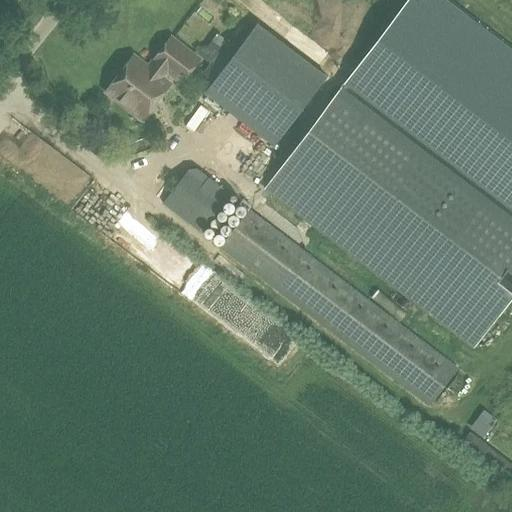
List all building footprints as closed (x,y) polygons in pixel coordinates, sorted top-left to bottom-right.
[(406,0),(264,189),(474,349),(511,299),(511,46),(450,0),(406,0)] [(257,59),(262,53),(256,48),(268,34),(250,20),(234,41),(257,59)] [(223,40),(224,39),(217,34),(200,56),(210,64),(203,73),(212,80),(216,75),(236,48),(227,41),(226,42),(223,40)] [(107,90),(143,118),(169,84),(162,79),(168,71),(182,82),(199,60),(171,37),(154,60),(158,63),(152,71),(133,56),(107,90)] [(237,133),(221,159),(244,172),(259,147),(237,133)] [(57,193),(78,166),(54,148),(33,175),(57,193)] [(163,203),(202,232),(224,203),(184,174),(163,203)] [(79,197),(90,182),(83,177),(72,192),(79,197)] [(222,246),(431,403),(457,368),(249,210),(222,246)] [(193,290),(205,266),(165,247),(153,270),(193,290)] [(511,463),(470,432),(461,444),(511,482),(511,463)]
